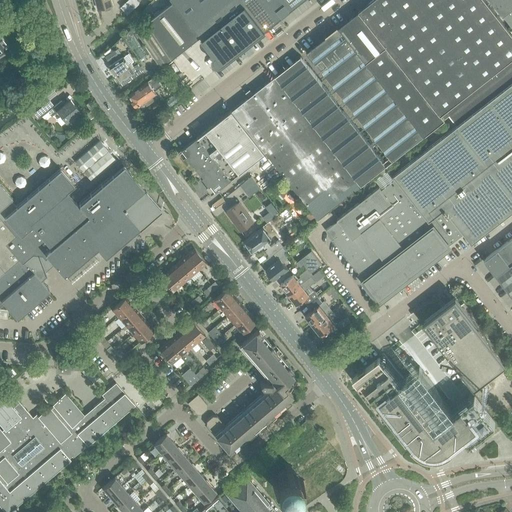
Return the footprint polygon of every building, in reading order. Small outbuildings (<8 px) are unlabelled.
[(95,0),(98,9),(113,5),(111,0),(95,0)] [(127,0),(121,6),(126,11),(128,14),(141,1),(139,0),(127,0)] [(171,0),(172,1),(199,35),(215,55),(214,57),(215,62),(216,63),(220,64),(301,0),(171,0)] [(395,0),(370,0),(358,10),(440,114),(441,114),(468,92),(395,0)] [(511,34),(485,0),(395,0),(468,92),(511,57),(511,34)] [(511,0),(491,0),(511,26),(511,0)] [(172,1),(147,22),(171,59),(199,35),(172,1)] [(444,118),(441,114),(440,114),(358,10),(338,25),(424,134),(444,118)] [(392,159),(424,134),(338,25),(306,50),(392,159)] [(159,67),(170,60),(148,26),(136,33),(159,67)] [(131,29),(124,36),(141,61),(146,58),(145,55),(147,54),(131,29)] [(0,57),(11,50),(0,33),(0,57)] [(115,49),(105,56),(109,62),(119,55),(118,54),(121,53),(118,48),(115,50),(115,49)] [(113,73),(115,75),(130,65),(131,66),(133,65),(132,63),(134,61),(129,54),(124,57),(123,56),(108,66),(109,66),(108,69),(111,73),(113,73)] [(300,55),(275,75),(275,76),(360,184),(386,164),(300,55)] [(472,243),(511,211),(511,57),(468,92),(441,114),(444,118),(449,115),(457,125),(392,174),(395,178),(381,189),(379,186),(336,219),(337,221),(325,230),(379,299),(463,233),(472,243)] [(134,66),(133,65),(131,66),(130,65),(115,75),(122,85),(136,76),(143,72),(138,64),(134,66)] [(156,75),(154,77),(128,94),(131,99),(130,101),(133,105),(135,105),(136,106),(144,101),(146,104),(153,100),(150,96),(155,93),(154,91),(163,85),(156,75)] [(232,110),(243,125),(265,152),(317,218),(318,219),(361,185),(360,184),(275,76),(232,110)] [(178,92),(167,101),(171,106),(181,97),(178,92)] [(48,99),(32,111),(38,118),(48,111),(52,115),(57,111),(60,115),(56,118),(61,124),(65,121),(65,122),(79,111),(69,99),(63,104),(60,100),(54,105),(49,99),(48,98),(48,99)] [(93,115),(98,112),(90,101),(86,104),(93,115)] [(215,191),(265,152),(243,125),(231,109),(181,148),(215,191)] [(143,113),(138,117),(143,122),(147,119),(143,113)] [(99,140),(74,161),(92,181),(116,160),(99,140)] [(0,305),(3,303),(16,318),(48,291),(39,280),(45,275),(45,276),(46,276),(43,266),(53,263),(67,279),(98,253),(95,250),(98,248),(105,256),(160,209),(120,162),(108,172),(111,175),(78,203),(79,204),(78,205),(75,202),(65,191),(73,184),(60,168),(16,206),(10,199),(12,197),(0,183),(0,305)] [(252,176),(241,185),(246,191),(257,182),(252,176)] [(239,231),(253,221),(239,202),(225,212),(239,231)] [(271,202),(258,211),(266,222),(279,213),(271,202)] [(263,226),(243,240),(253,253),(263,246),(270,256),(274,253),(283,247),(282,246),(283,246),(279,240),(281,239),(277,233),(271,237),(263,226)] [(511,228),(500,237),(504,241),(511,234),(511,228)] [(301,235),(294,241),(298,245),(305,240),(301,235)] [(511,237),(484,259),(511,295),(511,237)] [(280,258),(266,269),(274,280),(288,269),(283,262),(287,258),(283,253),(286,251),(283,247),(274,253),(278,258),(279,257),(280,258)] [(193,248),(184,255),(196,270),(205,262),(193,248)] [(311,250),(297,261),(301,266),(304,263),(307,268),(308,268),(311,272),(322,263),(311,250)] [(184,255),(176,262),(188,276),(196,270),(184,255)] [(176,262),(168,269),(180,283),(188,276),(176,262)] [(293,273),(280,284),(288,293),(311,275),(313,274),(311,272),(308,268),(307,268),(299,274),(301,276),(297,279),(293,273)] [(172,291),(180,283),(168,269),(160,276),(172,291)] [(311,275),(288,293),(296,304),(303,299),(307,304),(318,295),(310,285),(315,280),(311,275)] [(219,276),(213,281),(217,285),(223,280),(219,276)] [(211,290),(217,285),(213,281),(207,286),(211,290)] [(212,299),(220,308),(234,296),(226,287),(212,299)] [(312,310),(305,315),(313,325),(332,309),(324,300),(322,301),(318,295),(307,304),(312,310)] [(110,308),(118,318),(132,305),(124,296),(110,308)] [(220,308),(226,315),(240,303),(234,296),(220,308)] [(473,385),(500,364),(505,361),(455,297),(424,321),(473,385)] [(226,315),(233,324),(247,312),(240,303),(226,315)] [(118,318),(124,325),(138,313),(132,305),(118,318)] [(332,309),(313,325),(321,335),(336,324),(332,318),(336,315),(332,309)] [(254,320),(247,312),(233,324),(240,332),(254,320)] [(124,325),(131,333),(146,321),(138,313),(124,325)] [(340,327),(349,321),(346,317),(337,324),(340,327)] [(192,320),(183,327),(196,341),(204,334),(192,320)] [(209,324),(206,320),(201,324),(204,328),(209,324)] [(153,329),(146,321),(131,333),(139,342),(153,329)] [(214,326),(207,332),(212,337),(214,340),(219,336),(221,334),(219,331),(214,326)] [(183,327),(175,334),(187,348),(196,341),(183,327)] [(93,331),(97,336),(101,332),(97,328),(93,331)] [(290,388),(291,386),(291,383),(290,381),(290,379),(289,379),(293,375),(290,372),(292,369),(257,328),(241,343),(270,377),(270,380),(261,379),(259,382),(261,385),(270,385),(269,388),(225,426),(216,415),(211,414),(205,420),(205,424),(229,452),(290,400),(288,397),(292,394),(288,390),(289,389),(290,388)] [(175,334),(167,341),(180,355),(187,348),(175,334)] [(219,336),(214,340),(218,344),(223,340),(219,336)] [(171,362),(180,355),(167,341),(159,348),(171,362)] [(117,352),(113,355),(117,360),(123,354),(119,350),(117,352)] [(428,455),(430,456),(434,456),(438,455),(444,454),(449,451),(452,449),(443,438),(457,427),(468,442),(495,421),(474,395),(469,399),(467,396),(451,408),(419,366),(402,379),(386,359),(383,361),(379,356),(352,376),(403,441),(410,435),(415,441),(410,444),(412,446),(417,450),(422,453),(428,455)] [(89,364),(81,370),(92,383),(99,376),(89,364)] [(130,365),(122,372),(125,376),(133,369),(130,365)] [(12,368),(4,374),(8,379),(16,372),(12,368)] [(192,370),(183,377),(187,381),(190,385),(192,383),(199,378),(198,377),(195,373),(192,370)] [(0,503),(7,511),(18,501),(19,503),(20,502),(18,500),(21,498),(23,500),(45,480),(43,478),(46,476),(48,478),(70,459),(68,457),(71,454),(72,455),(83,446),(82,444),(85,442),(87,444),(134,403),(115,381),(101,393),(104,396),(83,414),(64,391),(51,403),(53,405),(50,407),(48,405),(37,414),(35,412),(32,415),(8,389),(2,392),(0,390),(0,422),(4,427),(1,429),(0,427),(0,503)] [(206,408),(206,404),(197,393),(186,402),(196,413),(200,413),(206,408)] [(153,442),(160,451),(172,441),(165,432),(153,442)] [(160,451),(167,459),(179,449),(172,441),(160,451)] [(167,459),(174,467),(186,457),(179,449),(167,459)] [(174,467),(181,476),(193,465),(186,457),(174,467)] [(131,463),(121,471),(123,475),(133,466),(131,463)] [(181,476),(188,484),(200,474),(193,465),(181,476)] [(275,477),(275,478),(270,478),(270,483),(274,484),(275,486),(275,487),(276,489),(277,490),(278,491),(280,492),(281,493),(283,494),(283,498),(289,498),(289,494),(290,494),(291,493),(292,493),(294,492),(295,491),(296,490),(297,488),(298,485),(302,486),(303,480),(298,480),(298,478),(297,477),(296,475),(294,473),(293,472),(292,472),(291,471),(291,466),(285,465),(284,470),(283,470),(281,471),(280,472),(278,473),(278,474),(276,475),(276,476),(275,477)] [(158,476),(153,470),(150,474),(155,480),(158,476)] [(188,484),(195,492),(207,482),(200,474),(188,484)] [(276,511),(245,475),(227,491),(225,489),(197,511),(276,511)] [(101,486),(109,495),(121,484),(114,476),(101,486)] [(152,482),(147,476),(144,478),(149,484),(152,482)] [(139,481),(131,488),(133,490),(140,483),(139,481)] [(215,491),(207,482),(195,492),(203,501),(215,491)] [(109,495),(116,503),(128,492),(121,484),(109,495)] [(173,493),(168,487),(164,490),(169,496),(173,493)] [(116,503),(123,511),(135,501),(128,492),(116,503)] [(166,498),(161,492),(158,495),(163,501),(166,498)] [(123,511),(138,511),(142,509),(135,501),(123,511)]
